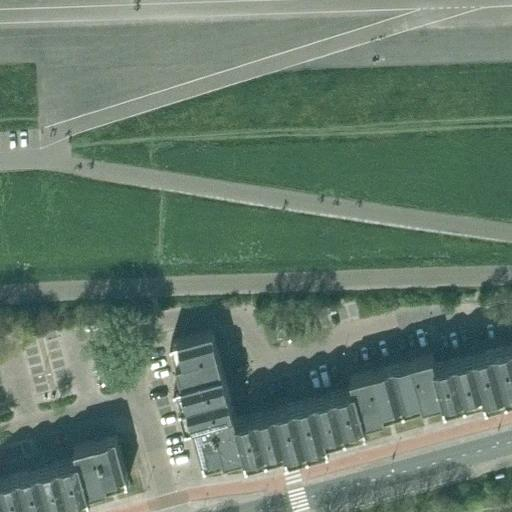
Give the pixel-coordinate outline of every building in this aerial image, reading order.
[(181,402),(229,388),(213,328),(171,339),(182,379),(175,381),(181,402)] [(511,341),(493,347),(509,395),(511,393),(511,341)] [(493,347),(437,362),(446,396),(464,392),(466,399),(468,398),(467,398),(485,393),(487,401),(509,395),(493,347)] [(446,396),(437,362),(434,352),(392,363),(403,401),(421,396),(423,403),(426,403),(425,402),(446,396)] [(392,363),(351,375),(354,385),(364,419),(384,414),(386,413),(384,406),(403,401),(392,363)] [(364,419),(354,385),(297,401),(310,441),(346,432),(348,431),(346,424),(364,419)] [(247,451),(237,417),(229,388),(181,402),(187,422),(194,420),(203,456),(223,450),(225,458),(227,457),(247,451)] [(269,453),(310,441),(297,401),(237,417),(247,451),(265,446),(267,454),(269,453)] [(107,484),(109,484),(107,476),(127,471),(117,433),(75,444),(78,455),(87,489),(107,484)] [(70,502),(72,501),(70,494),(87,489),(78,455),(19,471),(32,511),(53,511),(52,506),(70,501),(70,502)] [(32,511),(19,471),(0,476),(0,511),(32,511)]
